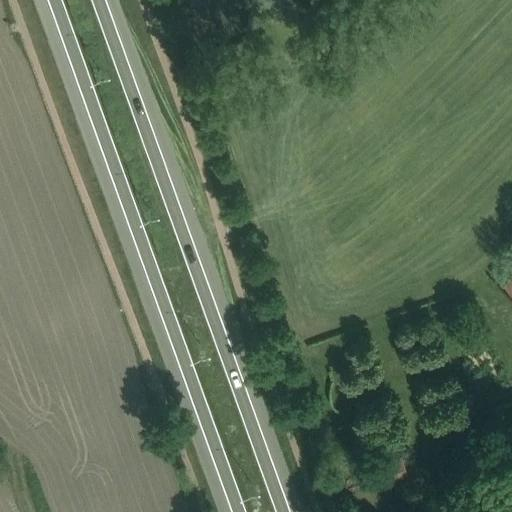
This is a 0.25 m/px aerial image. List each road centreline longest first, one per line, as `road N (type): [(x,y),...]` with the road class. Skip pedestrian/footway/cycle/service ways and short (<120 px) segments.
road 1 (secondary): [(50,0),(235,511)]
road 2 (secondary): [(277,511),(94,0)]
